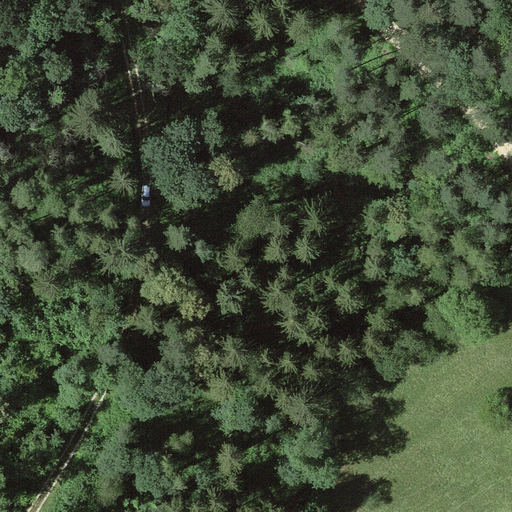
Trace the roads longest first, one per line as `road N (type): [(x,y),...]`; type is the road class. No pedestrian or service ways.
road 1 (track): [(37,511),(100,401),(142,274),(149,171),(122,0)]
road 2 (track): [(367,0),(511,145)]
